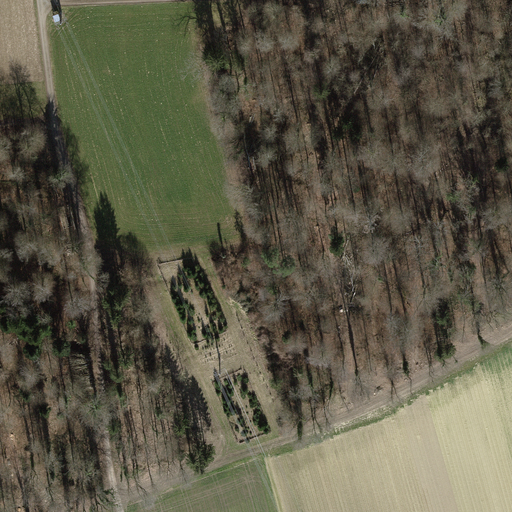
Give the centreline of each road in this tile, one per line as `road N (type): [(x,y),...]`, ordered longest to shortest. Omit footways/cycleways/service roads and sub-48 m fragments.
road 1 (track): [(122,511),(89,232),(62,149),(41,0)]
road 2 (track): [(118,497),(330,423),(511,329)]
